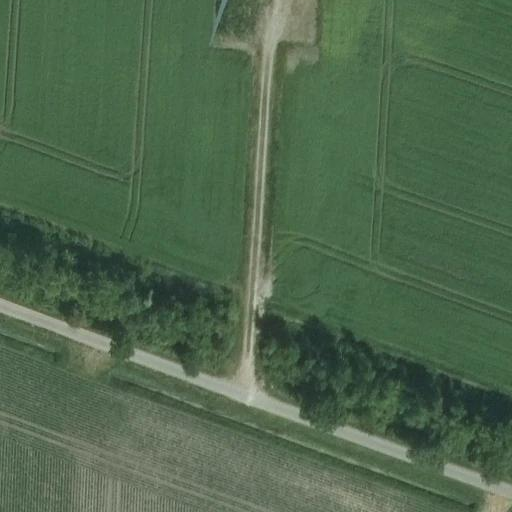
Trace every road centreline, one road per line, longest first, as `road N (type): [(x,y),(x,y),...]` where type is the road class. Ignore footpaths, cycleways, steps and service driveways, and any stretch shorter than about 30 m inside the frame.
road 1 (track): [(0,308),(511,494)]
road 2 (track): [(254,401),(273,0)]
